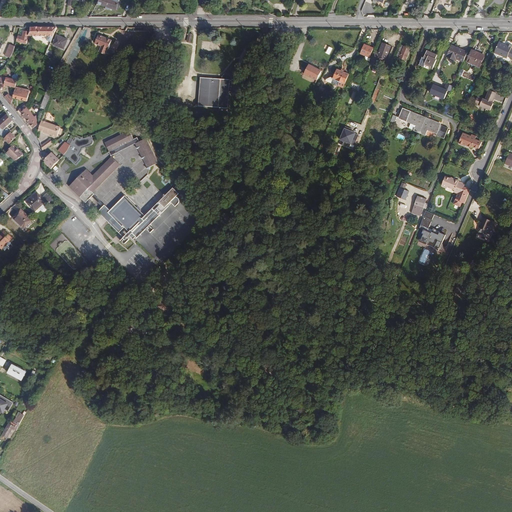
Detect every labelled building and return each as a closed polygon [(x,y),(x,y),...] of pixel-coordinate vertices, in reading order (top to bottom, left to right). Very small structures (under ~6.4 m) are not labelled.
[(99,0),(97,4),(108,7),(116,9),(119,2),(114,0),(113,0),(99,0)] [(57,27),(31,27),(29,36),(49,36),(47,40),(51,42),(57,27)] [(57,35),(53,45),(64,49),(68,40),(57,35)] [(112,40),(99,35),(95,44),(102,46),(99,52),(105,55),(108,49),(112,40)] [(499,42),(494,53),(507,58),(511,47),(506,45),(499,42)] [(391,46),(382,43),(379,52),(376,51),(374,55),(378,57),(386,60),(391,46)] [(15,46),(10,45),(5,56),(10,58),(13,53),(15,46)] [(405,60),(410,48),(401,45),(397,56),(400,57),(399,58),(405,60)] [(463,62),(467,52),(451,46),(447,57),(455,60),(456,59),(463,62)] [(484,56),(472,50),(467,62),(480,67),(484,56)] [(420,62),(419,65),(424,67),(425,64),(431,67),(430,68),(433,69),(437,60),(435,59),(437,55),(427,51),(424,58),(422,57),(421,59),(420,61),(420,62)] [(362,54),(361,54),(357,63),(366,67),(369,57),(366,56),(362,54)] [(309,65),(304,74),(317,80),(321,71),(309,65)] [(377,82),(382,84),(388,69),(384,67),(381,75),(380,75),(377,82)] [(341,71),(337,69),(333,78),(330,77),(327,79),(326,81),(344,88),(345,85),(348,78),(349,74),(343,72),(341,71)] [(6,85),(8,86),(16,88),(19,75),(16,75),(13,76),(12,79),(2,76),(0,82),(0,90),(2,93),(5,88),(6,85)] [(51,79),(41,108),(46,110),(56,81),(51,79)] [(445,89),(434,84),(430,93),(445,100),(448,90),(452,91),(455,85),(447,83),(445,89)] [(13,98),(27,101),(29,95),(30,91),(16,88),(13,98)] [(478,97),(475,104),(486,108),(485,111),(486,112),(488,113),(490,112),(493,103),(492,103),(491,102),(492,100),(493,100),(496,93),(489,90),(485,100),(478,97)] [(39,119),(36,116),(34,117),(26,105),(19,110),(33,128),(39,124),(37,120),(39,119)] [(420,116),(403,109),(399,118),(411,123),(416,125),(414,130),(420,133),(425,120),(420,117),(420,116)] [(3,130),(13,121),(7,114),(0,120),(0,131),(3,129),(3,130)] [(437,133),(436,135),(444,139),(448,128),(441,125),(439,131),(438,130),(440,124),(431,120),(431,122),(425,120),(420,133),(426,135),(428,130),(437,133)] [(61,128),(42,121),(39,130),(58,136),(59,134),(60,128),(61,128)] [(355,133),(344,128),(340,140),(354,145),(359,135),(355,134),(355,133)] [(143,159),(147,167),(146,169),(150,170),(151,167),(158,163),(146,138),(139,142),(137,137),(134,139),(129,131),(105,143),(109,152),(134,140),(135,144),(137,147),(136,148),(138,149),(142,157),(141,158),(143,159)] [(4,139),(10,144),(16,138),(11,132),(4,139)] [(463,133),(459,143),(464,146),(466,145),(466,144),(472,146),(479,149),(482,142),(475,139),(476,137),(471,135),(471,136),(463,133)] [(64,155),(67,158),(76,166),(81,161),(81,159),(81,158),(81,156),(79,155),(83,148),(91,145),(92,144),(93,142),(93,140),(91,135),(83,139),(81,138),(80,139),(76,137),(74,141),(73,140),(73,141),(70,145),(67,150),(64,155)] [(53,143),(50,139),(41,146),(43,150),(53,143)] [(59,151),(64,155),(67,150),(70,145),(73,141),(69,139),(67,143),(66,142),(59,151)] [(134,140),(109,152),(111,156),(135,144),(134,140)] [(17,161),(24,154),(14,144),(7,152),(13,157),(17,161)] [(60,160),(52,152),(49,155),(48,154),(43,158),(44,160),(51,169),(60,160)] [(120,165),(112,157),(93,176),(86,169),(86,170),(85,169),(80,173),(81,175),(77,179),(69,186),(86,203),(92,196),(94,195),(94,194),(93,192),(120,165)] [(445,176),(442,185),(443,186),(446,188),(447,187),(455,190),(454,192),(458,194),(454,204),(460,207),(462,203),(465,204),(470,190),(464,187),(465,184),(458,182),(459,181),(455,179),(454,180),(451,179),(445,176)] [(173,188),(164,197),(166,199),(169,195),(170,195),(171,195),(176,197),(179,194),(178,193),(178,194),(176,192),(177,191),(173,188)] [(404,189),(400,188),(397,196),(405,200),(409,191),(404,189)] [(37,192),(26,202),(35,211),(39,208),(43,204),(46,202),(47,203),(49,200),(50,202),(53,199),(47,192),(42,197),(37,192)] [(94,195),(92,196),(102,207),(98,212),(100,214),(106,209),(109,211),(110,210),(105,205),(104,205),(94,195)] [(106,209),(100,214),(108,222),(109,220),(111,222),(109,223),(119,233),(124,227),(130,233),(128,235),(133,240),(136,237),(137,238),(148,227),(149,228),(147,230),(150,233),(154,230),(150,226),(160,215),(159,214),(161,212),(162,213),(169,206),(168,205),(171,202),(175,207),(178,204),(179,203),(179,202),(179,200),(179,199),(178,198),(177,197),(176,197),(171,195),(170,195),(169,195),(166,199),(164,197),(146,215),(145,216),(144,217),(124,198),(123,199),(117,205),(116,204),(113,207),(114,208),(112,211),(113,213),(112,214),(109,211),(106,209)] [(125,196),(116,204),(117,205),(123,199),(124,198),(144,217),(145,216),(125,196)] [(425,203),(426,199),(418,196),(414,208),(422,211),(421,215),(424,217),(426,211),(428,204),(425,203)] [(21,209),(13,217),(24,228),(32,220),(21,209)] [(497,224),(484,218),(480,228),(488,231),(488,232),(492,234),(497,224)] [(425,248),(432,230),(424,227),(422,232),(421,231),(419,236),(421,236),(417,245),(425,248)] [(13,238),(5,230),(0,235),(0,247),(2,249),(13,238)] [(432,233),(431,233),(427,243),(427,244),(427,245),(435,248),(435,249),(440,251),(440,250),(442,251),(444,248),(443,244),(447,235),(440,233),(439,235),(432,232),(432,233)] [(460,281),(454,293),(464,297),(469,285),(460,281)] [(137,319),(133,320),(133,322),(131,323),(132,324),(131,325),(131,328),(127,328),(128,333),(124,333),(124,337),(125,337),(125,339),(124,339),(124,344),(128,344),(128,346),(129,346),(129,347),(134,347),(134,342),(135,342),(135,337),(136,337),(136,332),(143,331),(142,322),(137,322),(137,319)] [(23,376),(26,371),(14,365),(10,371),(18,376),(19,374),(23,376)] [(0,409),(3,411),(5,408),(8,410),(14,401),(4,396),(2,399),(0,397),(0,409)] [(24,416),(21,414),(18,418),(17,417),(13,423),(15,424),(14,426),(13,429),(16,431),(20,423),(24,416)] [(10,424),(9,423),(2,434),(8,438),(13,429),(14,426),(15,424),(13,423),(12,422),(10,424)]
